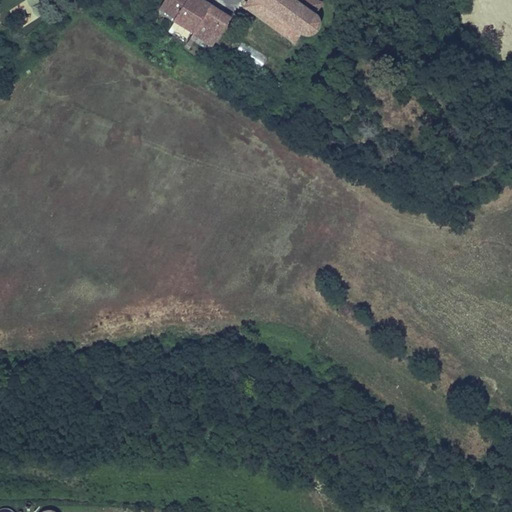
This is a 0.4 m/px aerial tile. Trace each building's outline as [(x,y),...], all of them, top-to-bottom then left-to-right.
[(159,10),(172,17),(183,0),(161,0),(156,8),(159,10)] [(170,20),(190,32),(208,4),(201,0),(183,0),(172,17),(170,20)] [(313,13),(320,4),(314,0),(247,0),(242,8),(291,44),(298,35),(305,37),(309,36),(313,34),(317,30),(318,24),(317,18),(313,13)] [(201,39),(212,45),(230,18),(208,4),(190,32),(185,41),(190,44),(196,36),(197,36),(201,39)] [(209,48),(212,45),(201,39),(199,42),(204,45),(209,48)] [(241,41),(236,50),(262,65),(267,55),(241,41)]
